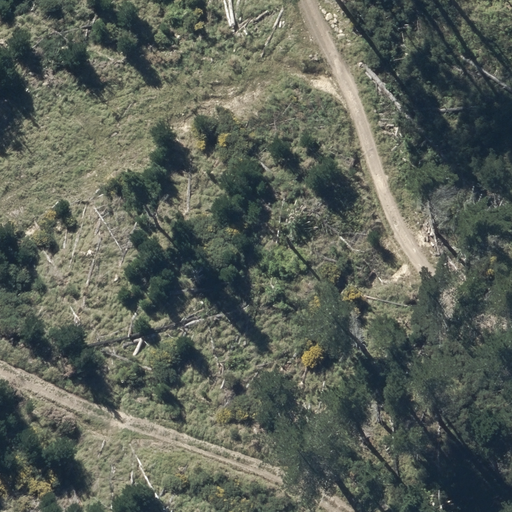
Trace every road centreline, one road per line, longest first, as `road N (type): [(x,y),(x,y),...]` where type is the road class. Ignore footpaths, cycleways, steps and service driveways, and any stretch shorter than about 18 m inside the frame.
road 1 (track): [(0,335),(397,494),(511,491)]
road 2 (track): [(511,202),(459,94),(374,0)]
